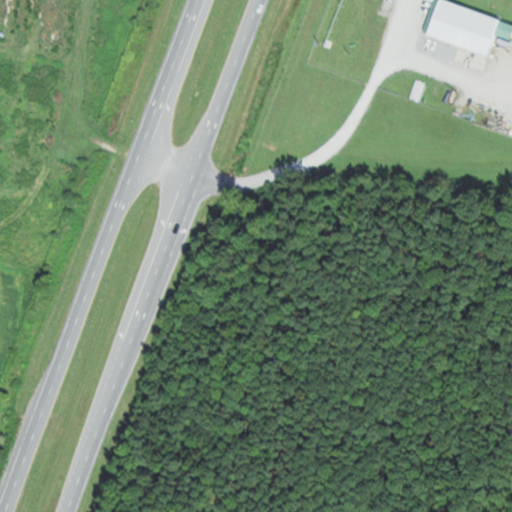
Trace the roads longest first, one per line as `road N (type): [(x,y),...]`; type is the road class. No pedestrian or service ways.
road 1 (trunk): [(195,0),(3,511)]
road 2 (trunk): [(66,511),(257,0)]
road 3 (track): [(511,170),(310,164)]
road 4 (track): [(136,159),(99,142),(80,122),(90,0)]
